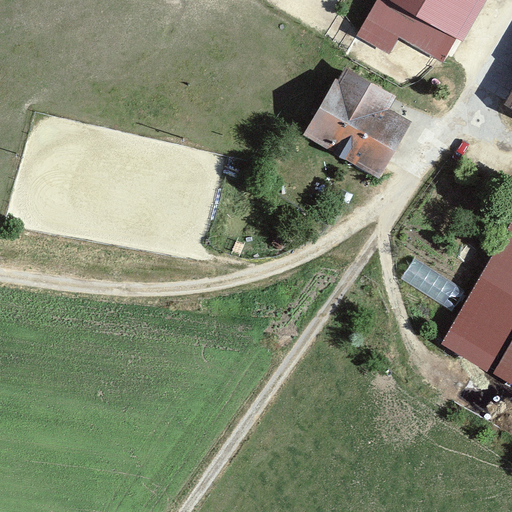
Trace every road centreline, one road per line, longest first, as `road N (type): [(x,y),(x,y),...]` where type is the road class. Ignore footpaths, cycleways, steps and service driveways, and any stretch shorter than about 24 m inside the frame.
road 1 (track): [(0,274),(90,288),(271,273),(350,231),(440,143),(511,19)]
road 2 (track): [(185,511),(282,377),(394,188)]
